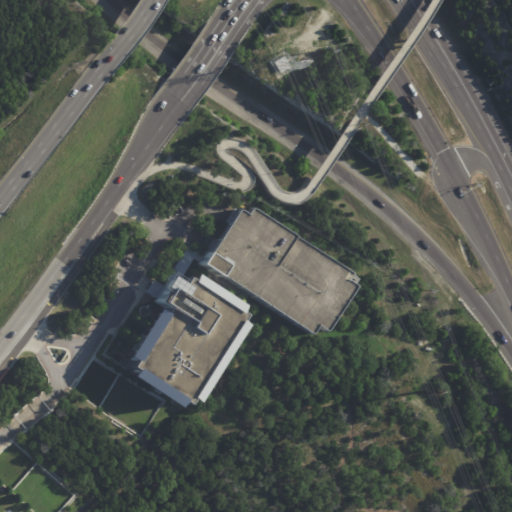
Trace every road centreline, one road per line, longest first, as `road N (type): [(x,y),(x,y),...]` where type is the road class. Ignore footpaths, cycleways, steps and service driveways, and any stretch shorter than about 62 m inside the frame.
road 1 (motorway): [(111,0),(223,95),(350,182),(511,345)]
road 2 (trunk): [(345,0),(434,138),(511,294)]
road 3 (secondary): [(0,345),(136,157)]
road 4 (trunk): [(511,184),(405,0)]
road 5 (motorway): [(0,194),(113,50)]
